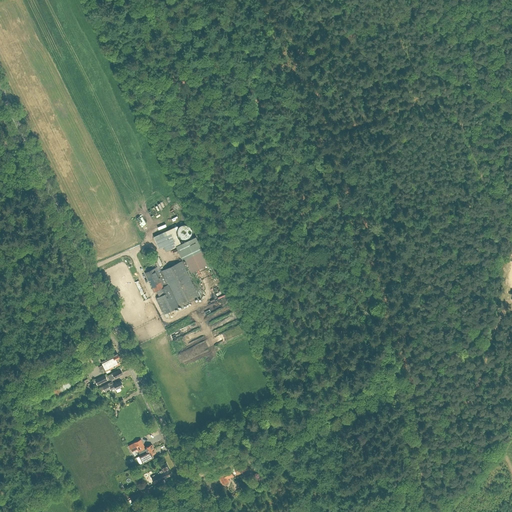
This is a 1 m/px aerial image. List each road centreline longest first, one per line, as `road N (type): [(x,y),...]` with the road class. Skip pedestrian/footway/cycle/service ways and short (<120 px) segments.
road 1 (track): [(191,479),(410,379),(375,242),(358,216),(305,47),(281,0)]
road 2 (secondary): [(191,479),(0,87)]
